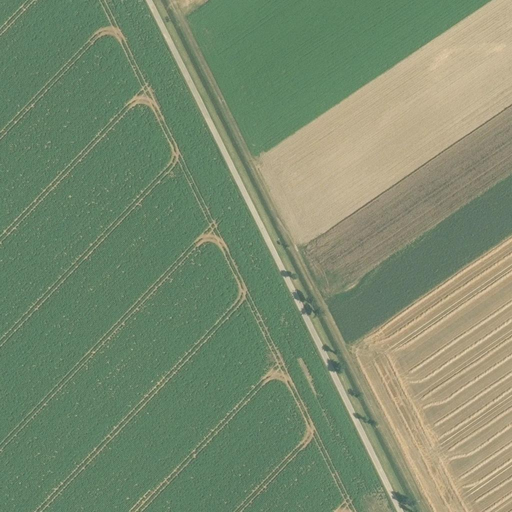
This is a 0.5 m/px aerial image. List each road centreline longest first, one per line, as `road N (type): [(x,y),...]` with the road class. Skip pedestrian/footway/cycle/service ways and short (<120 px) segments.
road 1 (track): [(424,511),(169,0)]
road 2 (track): [(147,0),(398,511)]
